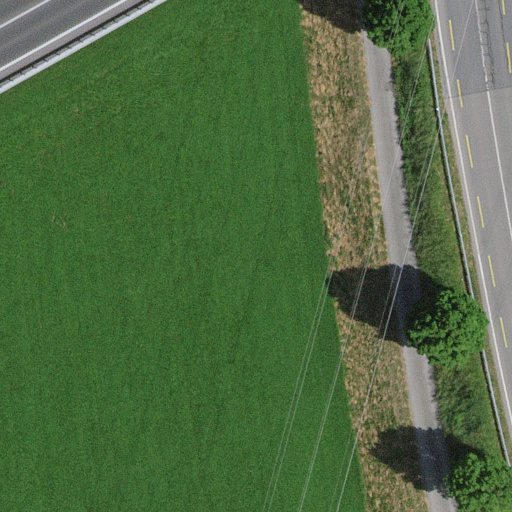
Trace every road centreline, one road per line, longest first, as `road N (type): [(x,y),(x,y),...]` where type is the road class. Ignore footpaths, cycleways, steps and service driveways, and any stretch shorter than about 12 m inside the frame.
road 1 (track): [(376,0),(446,511)]
road 2 (primary): [(472,0),(511,260)]
